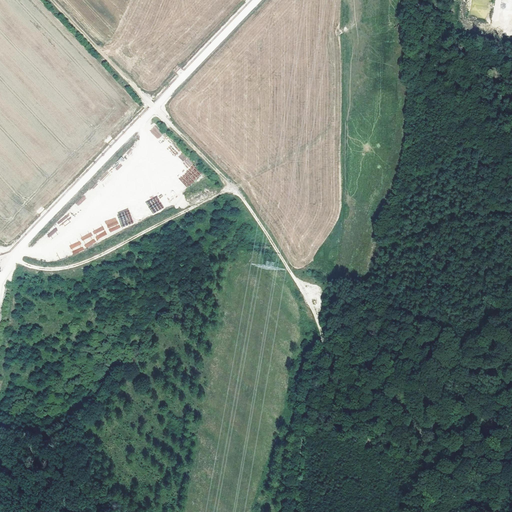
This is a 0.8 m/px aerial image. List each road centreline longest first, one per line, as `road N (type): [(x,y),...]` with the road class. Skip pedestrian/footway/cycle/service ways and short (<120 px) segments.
road 1 (track): [(53,0),(248,206),(316,301),(320,352),(293,511)]
road 2 (track): [(0,273),(256,0)]
